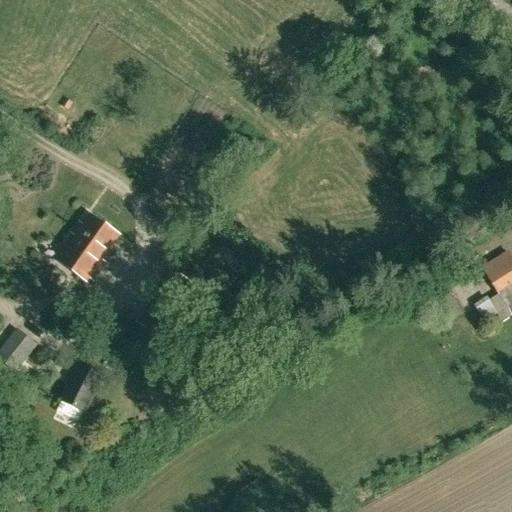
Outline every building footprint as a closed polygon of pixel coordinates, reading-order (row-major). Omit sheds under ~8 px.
[(105,264),(101,261),(100,260),(118,236),(90,216),(83,226),(78,223),(72,233),(76,236),(58,261),(86,281),(89,277),(93,281),(105,264)] [(497,294),(489,300),(487,297),(474,305),(484,323),(497,315),(502,323),(511,316),(511,259),(507,251),(479,268),(497,294)] [(164,270),(155,288),(171,296),(180,279),(164,270)] [(464,312),(452,293),(433,305),(445,324),(464,312)] [(180,318),(152,297),(136,322),(153,335),(154,333),(165,341),(180,318)] [(16,328),(0,348),(0,362),(15,374),(37,346),(16,328)] [(80,365),(61,401),(83,412),(101,376),(80,365)]
